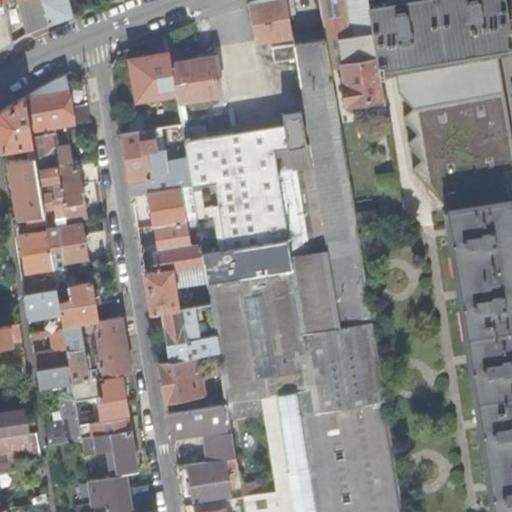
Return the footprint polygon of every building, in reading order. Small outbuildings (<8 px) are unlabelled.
[(0,0),(0,49),(13,41),(4,0),(0,0)] [(49,24),(43,0),(20,0),(28,32),(49,24)] [(43,0),(49,24),(74,14),(70,0),(43,0)] [(285,0),(254,0),(248,3),(254,43),(292,37),(285,0)] [(343,0),(318,0),(325,40),(330,68),(341,67),(346,106),(353,105),(354,112),(365,110),(364,103),(383,100),(379,71),(373,32),(349,36),(343,0)] [(343,0),(349,36),(373,32),(367,0),(343,0)] [(367,0),(373,32),(379,71),(384,70),(383,62),(393,60),(399,93),(413,110),(403,120),(417,135),(408,145),(422,160),(413,172),(444,204),(446,204),(495,511),(511,511),(511,176),(511,174),(511,173),(511,141),(495,43),(511,40),(511,39),(505,0),(367,0)] [(330,68),(325,40),(293,44),(296,60),(313,168),(327,254),(339,327),(351,400),(383,395),(356,226),(330,68)] [(296,60),(293,44),(271,48),(274,64),(296,60)] [(171,65),(169,53),(129,60),(135,101),(175,94),(171,65)] [(175,94),(177,102),(184,101),(223,95),(217,58),(171,65),(175,94)] [(54,79),(25,96),(31,131),(39,129),(90,122),(87,105),(65,108),(64,103),(70,102),(65,74),(54,79)] [(0,111),(0,110),(0,150),(28,146),(30,157),(9,161),(19,219),(24,218),(44,215),(44,210),(39,184),(37,168),(31,131),(25,96),(0,111)] [(177,102),(180,124),(183,137),(183,139),(190,138),(184,101),(177,102)] [(268,127),(273,154),(307,149),(301,112),(282,115),(283,124),(268,127)] [(131,195),(148,192),(183,187),(178,156),(159,159),(154,164),(148,165),(146,151),(157,149),(156,141),(183,137),(180,124),(121,134),(131,195)] [(218,354),(226,403),(274,395),(310,389),(301,332),(290,260),(273,154),(268,127),(183,141),(190,186),(191,192),(196,220),(197,226),(198,232),(210,304),(215,335),(218,354)] [(39,129),(31,131),(37,168),(57,165),(73,162),(70,146),(54,148),(51,133),(40,135),(39,129)] [(57,165),(37,168),(39,184),(54,182),(56,198),(47,200),(48,205),(53,205),(54,209),(44,210),(44,215),(46,227),(47,228),(66,224),(65,220),(85,217),(77,167),(58,169),(57,165)] [(327,254),(313,168),(277,174),(291,260),(327,254)] [(402,218),(395,175),(375,178),(382,222),(402,218)] [(148,192),(153,226),(184,221),(182,206),(186,206),(186,200),(181,200),(180,194),(191,192),(190,186),(183,187),(148,192)] [(24,218),(25,230),(46,227),(44,215),(24,218)] [(144,272),(151,314),(161,313),(185,308),(210,304),(198,232),(188,233),(188,228),(197,226),(196,220),(184,221),(153,226),(157,251),(154,251),(157,271),(144,272)] [(87,260),(81,222),(66,224),(47,228),(47,231),(53,269),(54,272),(67,270),(66,264),(87,260)] [(26,274),(53,269),(47,231),(20,236),(26,274)] [(327,254),(291,260),(290,260),(301,332),(339,327),(327,254)] [(57,290),(55,281),(38,283),(38,286),(23,288),(24,294),(57,290)] [(95,321),(97,321),(91,284),(68,289),(71,303),(59,304),(61,314),(63,326),(79,323),(95,321)] [(61,314),(59,304),(57,290),(24,294),(26,307),(28,319),(61,314)] [(168,361),(199,357),(218,354),(215,335),(200,338),(197,320),(183,323),(182,318),(187,317),(185,308),(161,313),(168,361)] [(131,373),(122,317),(97,321),(95,321),(103,369),(92,371),(92,372),(88,373),(79,323),(63,326),(63,329),(69,365),(72,381),(72,382),(122,375),(127,374),(131,373)] [(22,339),(19,323),(0,325),(0,345),(12,343),(12,340),(22,339)] [(351,400),(339,327),(301,332),(310,389),(315,413),(351,407),(351,400)] [(63,329),(30,332),(31,339),(50,336),(52,351),(33,354),(35,361),(36,370),(69,365),(63,329)] [(25,362),(24,352),(13,354),(14,364),(25,362)] [(176,399),(178,411),(207,406),(199,357),(168,361),(159,362),(166,401),(176,399)] [(69,365),(36,370),(39,386),(72,381),(69,365)] [(123,384),(122,375),(72,382),(74,390),(76,400),(101,396),(104,416),(128,412),(123,384)] [(402,511),(396,474),(384,402),(351,407),(315,413),(310,389),(274,395),(226,403),(229,418),(263,413),(274,481),(276,492),(242,496),(244,511),(402,511)] [(80,426),(76,400),(74,390),(64,392),(60,397),(64,422),(45,426),(46,431),(48,444),(82,439),(82,438),(80,426)] [(384,402),(383,395),(351,400),(351,407),(384,402)] [(167,413),(171,438),(203,432),(207,462),(235,457),(236,457),(232,432),(212,436),(211,431),(231,428),(229,418),(226,403),(207,406),(178,411),(167,413)] [(100,435),(130,430),(128,418),(98,423),(100,435)] [(0,437),(22,435),(20,423),(0,425),(0,437)] [(82,438),(100,435),(98,423),(80,426),(82,438)] [(137,472),(130,430),(100,435),(82,438),(82,439),(84,453),(108,450),(113,449),(116,470),(117,475),(126,473),(137,472)] [(40,450),(37,432),(22,435),(0,437),(0,472),(12,471),(11,461),(16,460),(15,452),(30,450),(30,451),(40,450)] [(113,449),(108,450),(111,471),(116,470),(113,449)] [(42,467),(41,456),(31,457),(33,468),(42,467)] [(188,466),(194,505),(232,498),(230,489),(236,488),(233,472),(237,472),(235,457),(207,462),(188,466)] [(131,511),(126,473),(117,475),(89,479),(94,511),(131,511)] [(276,492),(274,481),(240,486),(242,496),(276,492)] [(0,509),(7,509),(15,508),(14,500),(0,502),(0,509)]
